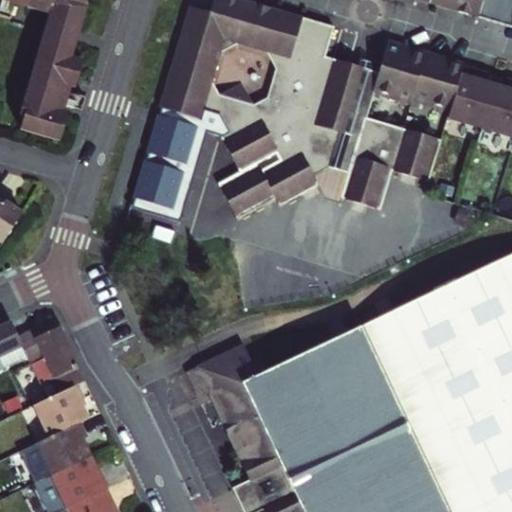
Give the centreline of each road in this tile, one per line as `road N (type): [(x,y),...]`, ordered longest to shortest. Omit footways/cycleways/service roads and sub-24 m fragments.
road 1 (residential): [(180,511),(61,273)]
road 2 (residential): [(325,0),(511,55)]
road 3 (residential): [(89,171),(140,0)]
